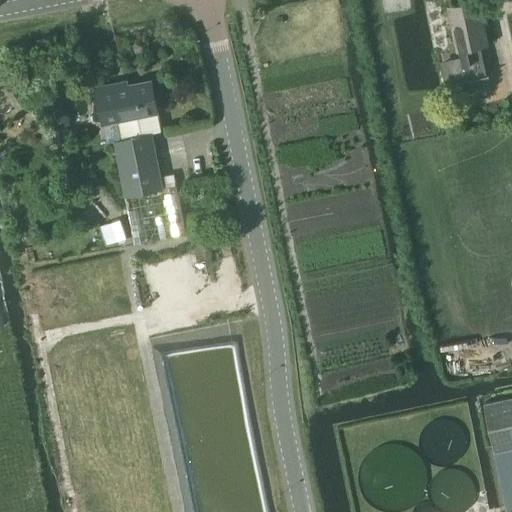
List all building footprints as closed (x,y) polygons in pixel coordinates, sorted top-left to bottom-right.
[(441,57),(446,84),(486,76),(481,49),(488,47),(479,1),(447,7),(456,54),(441,57)] [(103,123),(117,120),(158,111),(152,80),(119,87),(118,82),(95,87),(103,123)] [(117,120),(122,141),(152,134),(162,132),(158,111),(117,120)] [(114,142),(126,197),(163,189),(152,134),(122,141),(114,142)] [(163,189),(126,197),(136,244),(188,233),(178,185),(163,189)] [(511,399),(485,406),(495,451),(511,446),(511,399)]
